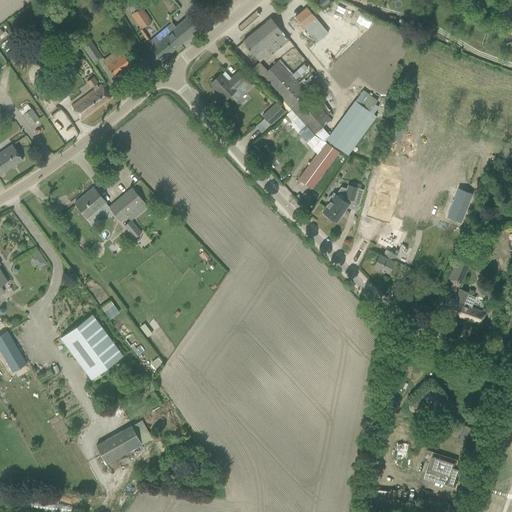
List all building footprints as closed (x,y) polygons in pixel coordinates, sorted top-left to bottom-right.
[(391,0),(387,7),(397,13),(403,3),(396,0),(391,0)] [(131,15),(140,29),(151,22),(141,7),(131,15)] [(307,7),(295,16),(304,28),(316,42),(328,32),(316,18),(307,7)] [(155,37),(149,42),(152,46),(150,48),(154,53),(161,60),(198,29),(192,21),(188,17),(175,27),(159,41),(155,37)] [(274,39),(282,32),(277,26),(270,18),(242,41),(249,49),(254,55),(259,61),(268,54),(269,54),(279,45),(274,39)] [(96,61),(102,58),(90,40),(81,46),(94,65),(97,63),(96,61)] [(80,53),(73,43),(67,47),(72,53),(70,55),(73,58),(80,53)] [(126,57),(123,53),(120,48),(103,60),(115,76),(131,64),(134,62),(130,55),(126,57)] [(282,99),(279,102),(287,112),(291,109),(314,134),(330,119),(277,61),(261,76),(282,99)] [(37,73),(32,77),(37,84),(35,85),(40,91),(41,90),(52,105),(65,95),(45,67),(37,73)] [(220,74),(210,83),(225,99),(229,95),(235,102),(252,86),(246,79),(246,80),(243,78),(238,72),(231,79),(224,72),(221,75),(220,74)] [(81,120),(111,98),(100,84),(97,87),(95,84),(97,83),(93,77),(87,82),(91,88),(92,86),(94,89),(71,106),(75,112),(81,120)] [(363,90),(327,140),(340,149),(347,155),(376,116),(373,113),(377,108),(374,105),(377,100),(363,90)] [(262,116),(270,125),(284,111),(276,102),(262,116)] [(23,115),(30,125),(39,120),(31,109),(23,115)] [(298,179),(311,188),(317,180),(338,151),(325,142),(304,170),(298,179)] [(0,174),(22,160),(12,144),(0,152),(0,174)] [(366,200),(372,202),(370,208),(383,212),(391,182),(373,176),(366,200)] [(324,213),(323,214),(328,218),(329,217),(336,222),(351,200),(359,202),(363,189),(348,185),(344,197),(343,199),(333,192),(327,200),(329,201),(322,212),(324,213)] [(74,203),(81,210),(87,218),(105,202),(93,187),(74,203)] [(109,207),(115,215),(120,220),(143,201),(138,196),(132,188),(109,207)] [(375,245),(385,250),(382,256),(379,254),(378,257),(373,266),(388,273),(392,264),(406,234),(396,230),(398,224),(387,219),(375,245)] [(130,220),(124,225),(134,237),(141,232),(130,220)] [(420,245),(408,271),(414,274),(417,266),(421,268),(429,249),(420,245)] [(39,251),(31,256),(34,260),(41,255),(39,251)] [(458,255),(453,266),(465,271),(470,260),(458,255)] [(44,259),(36,264),(39,268),(46,263),(44,259)] [(444,311),(480,324),(485,311),(471,306),(474,296),(466,293),(467,291),(458,288),(454,299),(450,298),(444,311)] [(109,319),(119,312),(113,304),(103,311),(109,319)] [(91,313),(59,337),(90,378),(122,354),(91,313)] [(7,331),(0,334),(0,350),(12,371),(26,363),(7,331)] [(427,406),(436,402),(431,389),(422,393),(427,406)] [(395,413),(394,442),(409,443),(411,413),(395,413)] [(95,445),(106,464),(142,444),(141,443),(151,437),(141,420),(130,426),(95,445)] [(457,443),(463,445),(471,428),(464,425),(457,443)] [(425,476),(443,483),(443,485),(454,488),(461,466),(454,464),(455,461),(432,453),(425,476)] [(68,511),(70,511),(71,504),(47,503),(47,511),(68,511)]
